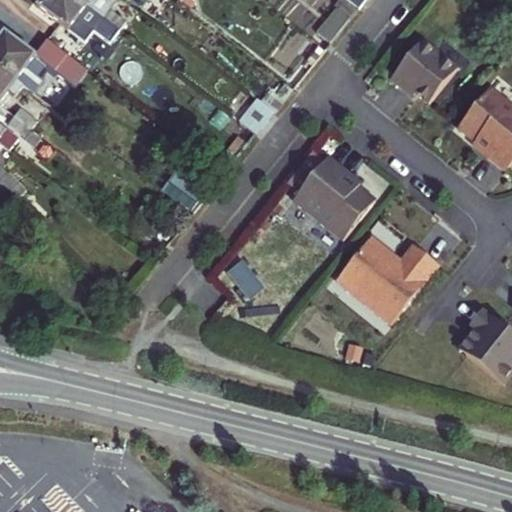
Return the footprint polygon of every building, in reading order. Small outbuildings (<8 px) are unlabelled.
[(119,34),(74,0),(43,0),(36,9),(68,33),(77,40),(89,23),(113,42),(119,34)] [(74,0),(119,34),(126,26),(109,13),(118,0),(74,0)] [(344,0),(359,11),(368,0),(344,0)] [(331,47),(350,21),(337,11),(317,37),(331,47)] [(35,59),(36,59),(35,59),(4,35),(0,40),(0,71),(23,88),(32,96),(39,87),(42,83),(37,79),(40,75),(46,67),(35,59)] [(422,42),(391,81),(403,91),(406,87),(416,95),(429,106),(457,70),(422,42)] [(72,62),(47,43),(35,59),(36,59),(35,59),(46,67),(76,90),(88,74),(84,71),(72,62)] [(23,88),(0,71),(0,105),(7,96),(13,101),(23,88)] [(511,107),(490,90),(458,130),(475,143),(488,154),(486,157),(506,173),(511,165),(511,107)] [(258,101),(239,125),(257,138),(276,115),(258,101)] [(23,126),(29,118),(21,111),(15,120),(23,126)] [(31,132),(38,124),(29,118),(23,126),(31,132)] [(31,132),(23,126),(15,120),(8,128),(25,141),(31,132)] [(0,146),(5,150),(14,138),(0,127),(0,146)] [(34,150),(41,140),(32,133),(25,142),(34,150)] [(475,143),(473,147),(486,157),(488,154),(475,143)] [(328,159),(293,202),(343,242),(375,202),(358,188),(345,178),(348,175),(328,159)] [(0,185),(0,186),(9,178),(0,171),(0,185)] [(361,185),(348,175),(345,178),(358,188),(361,185)] [(17,202),(25,194),(9,178),(0,186),(17,202)] [(199,203),(181,189),(173,200),(191,214),(199,203)] [(391,326),(438,267),(413,247),(401,262),(371,239),(341,276),(367,297),(362,304),(391,326)] [(243,263),(229,274),(250,301),(264,290),(243,263)] [(336,283),(362,304),(367,297),(341,276),(336,283)] [(466,356),(503,386),(511,375),(511,335),(481,311),(469,326),(474,330),(468,338),(471,341),(472,348),(466,356)]
